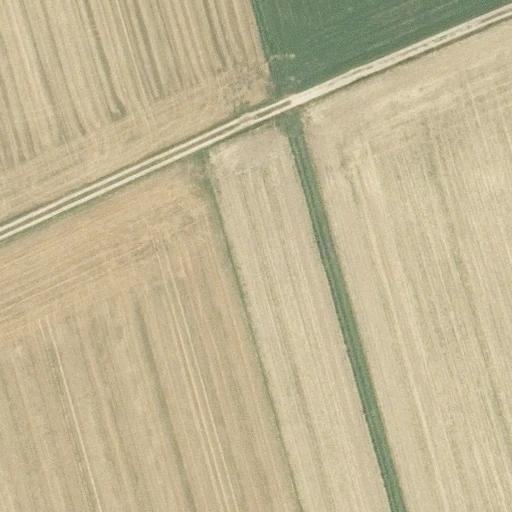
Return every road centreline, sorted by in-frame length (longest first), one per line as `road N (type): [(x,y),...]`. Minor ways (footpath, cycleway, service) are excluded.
road 1 (track): [(251,0),(393,511)]
road 2 (track): [(0,236),(272,112)]
road 3 (track): [(511,10),(272,112)]
